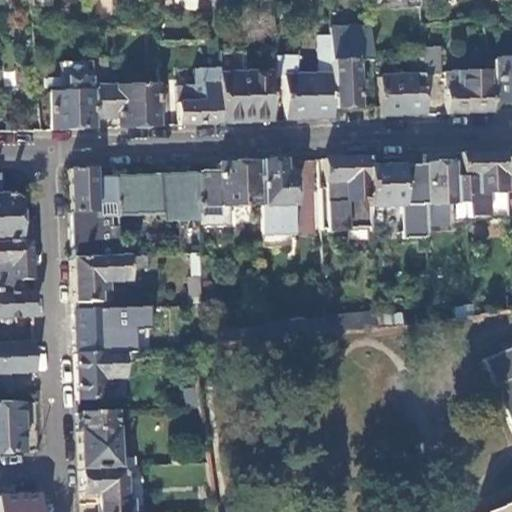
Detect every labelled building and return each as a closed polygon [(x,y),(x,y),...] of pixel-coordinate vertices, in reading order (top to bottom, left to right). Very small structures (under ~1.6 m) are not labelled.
[(327,37),(330,112),(356,111),(352,64),(368,64),(367,29),(327,29),(327,37)] [(89,34),(90,43),(105,42),(105,33),(89,34)] [(330,121),(330,112),(327,37),(315,38),(316,76),(294,77),(293,57),(274,57),(275,78),(281,78),(283,123),(300,122),(330,121)] [(437,48),(419,49),(420,59),(420,75),(438,74),(437,48)] [(376,79),(378,119),(399,118),(422,117),(420,75),(420,59),(410,60),(410,77),(376,79)] [(511,102),(511,60),(490,61),(492,103),(511,102)] [(105,62),(89,62),(90,77),(91,90),(106,89),(105,62)] [(234,71),(216,71),(216,85),(218,125),(243,124),(270,123),(267,74),(234,75),(234,71)] [(492,103),(487,73),(442,74),(444,116),(458,115),(489,114),(492,103)] [(90,77),(65,78),(66,93),(48,93),(49,131),(65,131),(92,130),(92,120),(91,90),(90,77)] [(175,87),(177,127),(198,126),(218,125),(216,85),(175,87)] [(91,90),(92,120),(114,119),(115,129),(134,128),(157,127),(155,87),(106,89),(91,90)] [(473,155),(455,155),(456,180),(448,180),(449,206),(460,206),(461,217),(502,216),(502,201),(501,194),(502,194),(500,153),(473,155)] [(456,180),(455,155),(433,156),(421,157),(423,207),(449,206),(448,180),(456,180)] [(365,169),(365,159),(341,160),(322,161),(323,191),(317,191),(319,231),(343,230),(343,228),(368,227),(365,169)] [(280,168),(280,163),(266,163),(256,164),(258,207),(259,237),(292,235),(289,174),(280,174),(280,168)] [(258,207),(256,164),(236,165),(216,165),(217,175),(193,176),(195,210),(258,207)] [(414,167),(365,169),(368,227),(368,228),(380,227),(380,215),(374,210),(415,208),(414,167)] [(90,180),(90,171),(65,172),(66,196),(67,216),(92,214),(91,194),(90,180)] [(193,176),(112,179),(114,218),(113,218),(112,219),(176,215),(177,235),(196,235),(195,210),(193,176)] [(114,218),(112,179),(96,180),(96,194),(91,194),(92,214),(92,219),(108,219),(112,219),(113,218),(114,218)] [(0,197),(0,243),(19,243),(16,202),(10,197),(0,197)] [(69,262),(94,261),(92,219),(92,214),(67,216),(68,239),(69,262)] [(108,229),(108,219),(92,219),(94,261),(115,260),(113,228),(108,229)] [(196,235),(177,235),(178,256),(189,256),(197,256),(196,235)] [(0,243),(0,293),(9,293),(9,282),(22,282),(30,281),(29,261),(28,242),(19,243),(0,243)] [(145,267),(145,258),(115,260),(94,261),(69,262),(70,281),(71,311),(95,310),(94,304),(97,303),(96,284),(125,283),(125,274),(130,274),(129,267),(145,267)] [(190,279),(198,279),(197,259),(189,259),(190,279)] [(22,282),(9,282),(9,293),(22,293),(22,282)] [(30,306),(30,293),(22,293),(9,293),(0,293),(0,318),(31,317),(30,306)] [(374,328),(429,323),(428,303),(378,308),(372,309),(373,314),(374,328)] [(191,326),(200,326),(199,305),(190,305),(191,326)] [(451,319),(461,318),(459,307),(449,309),(451,319)] [(95,316),(95,310),(71,311),(72,332),(73,356),(120,354),(123,353),(123,345),(113,346),(111,325),(98,326),(97,316),(95,316)] [(324,333),(374,328),(373,314),(323,318),(324,333)] [(263,327),(264,339),(324,333),(323,318),(263,324),(263,327)] [(226,342),(264,339),(263,327),(225,331),(225,333),(226,342)] [(201,345),(226,342),(225,333),(201,335),(201,338),(201,345)] [(186,346),(201,345),(201,338),(185,339),(186,346)] [(0,343),(0,396),(5,397),(4,375),(33,374),(31,343),(0,343)] [(511,511),(511,348),(507,351),(480,362),(511,434),(511,501),(486,511),(511,511)] [(120,354),(73,356),(74,377),(75,402),(102,400),(101,384),(104,380),(120,380),(119,360),(126,360),(126,355),(120,355),(120,354)] [(0,454),(22,454),(20,404),(0,405),(0,454)] [(119,469),(131,469),(131,460),(114,460),(112,412),(75,414),(76,440),(78,471),(119,469)] [(119,469),(78,471),(78,484),(79,495),(94,494),(95,511),(126,511),(126,502),(120,502),(119,469)] [(14,494),(0,494),(0,511),(39,511),(39,493),(14,494)]
